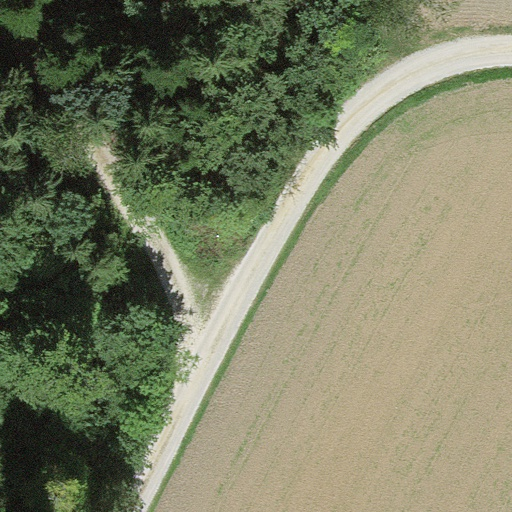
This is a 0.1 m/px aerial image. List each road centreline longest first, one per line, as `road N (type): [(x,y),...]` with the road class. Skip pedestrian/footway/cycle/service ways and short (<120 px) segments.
road 1 (track): [(116,511),(193,352),(365,95),(405,66),(511,53)]
road 2 (track): [(193,352),(143,228),(72,108),(0,13)]
